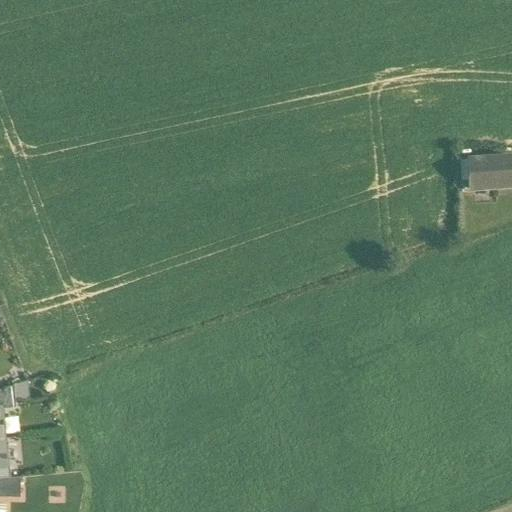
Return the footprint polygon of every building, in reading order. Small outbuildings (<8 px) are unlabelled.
[(511,155),(469,160),(470,190),(511,186),(511,155)] [(14,386),(0,390),(0,409),(1,409),(1,410),(16,408),(14,386)] [(10,467),(0,467),(0,479),(11,478),(10,467)] [(79,475),(67,478),(70,491),(83,488),(79,475)] [(0,479),(0,498),(20,499),(21,478),(0,479)]
